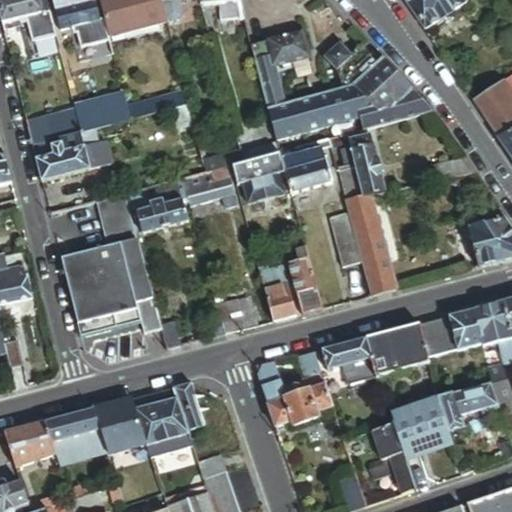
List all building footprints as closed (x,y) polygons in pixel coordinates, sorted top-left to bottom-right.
[(49,15),(45,0),(8,0),(0,2),(0,23),(1,27),(49,15)] [(99,23),(92,0),(50,0),(60,34),(75,30),(99,23)] [(163,9),(160,0),(97,0),(103,22),(108,40),(167,24),(163,9)] [(201,6),(199,0),(160,0),(163,9),(201,6)] [(220,11),(217,0),(199,0),(201,6),(203,12),(220,11)] [(241,9),(238,0),(217,0),(220,11),(241,9)] [(400,0),(424,34),(466,5),(462,0),(400,0)] [(241,9),(220,11),(221,24),(245,23),(241,9)] [(1,27),(3,34),(24,28),(29,46),(55,39),(49,15),(1,27)] [(99,23),(75,30),(80,51),(109,43),(108,40),(103,22),(99,23)] [(270,47),(253,52),(279,145),(289,142),(363,121),(366,132),(431,115),(383,64),(376,70),(364,51),(355,59),(343,47),(328,61),(340,73),(345,92),(286,108),(277,70),(312,60),(305,35),(269,45),(270,47)] [(53,76),(64,73),(61,60),(50,63),(53,76)] [(511,103),(499,86),(472,105),(497,141),(511,131),(511,103)] [(175,111),(190,107),(186,92),(127,108),(131,123),(175,111)] [(94,133),(131,123),(127,108),(123,95),(73,109),(75,114),(81,136),(94,133)] [(190,107),(175,111),(190,165),(205,161),(190,107)] [(79,137),(81,136),(75,114),(26,127),(32,149),(79,137)] [(511,131),(497,141),(511,163),(511,131)] [(79,137),(90,174),(112,168),(106,146),(98,148),(94,133),(81,136),(79,137)] [(90,174),(79,137),(32,149),(43,187),(90,174)] [(231,158),(243,155),(239,138),(226,141),(231,158)] [(344,153),(341,139),(332,142),(333,147),(335,155),(344,153)] [(348,205),(381,198),(386,197),(374,139),(352,144),(356,163),(348,164),(350,169),(340,171),(348,205)] [(290,147),(289,142),(279,145),(281,150),(290,147)] [(333,147),(332,142),(282,155),(287,174),(292,194),(332,183),(330,174),(323,150),(333,147)] [(268,159),(282,155),(281,150),(279,145),(243,155),(246,165),(268,159)] [(340,171),(335,155),(333,147),(323,150),(330,174),(340,171)] [(246,165),(243,155),(231,158),(212,163),(211,159),(205,161),(208,175),(231,169),(246,165)] [(287,174),(282,155),(268,159),(272,170),(273,177),(280,176),(287,174)] [(0,187),(11,186),(7,164),(0,165),(0,187)] [(474,178),(464,164),(426,171),(430,187),(474,178)] [(233,178),(231,169),(208,175),(179,183),(184,204),(186,211),(221,202),(229,200),(232,199),(227,180),(233,178)] [(273,177),(272,170),(242,178),(244,185),(273,177)] [(285,196),(280,176),(273,177),(244,185),(249,206),(285,196)] [(184,204),(179,183),(122,198),(134,238),(141,236),(142,239),(186,227),(180,205),(184,204)] [(105,251),(135,243),(134,238),(122,198),(94,206),(105,251)] [(382,203),(381,198),(348,205),(351,216),(364,265),(373,299),(398,293),(375,205),(382,203)] [(511,233),(498,212),(478,218),(481,228),(470,232),(480,271),(511,263),(511,233)] [(364,265),(351,216),(333,220),(345,270),(364,265)] [(135,243),(105,251),(61,263),(82,341),(140,325),(134,306),(152,301),(135,243)] [(303,318),(323,312),(307,251),(298,254),(301,264),(290,267),(303,318)] [(26,281),(20,256),(10,258),(12,265),(6,267),(8,273),(0,274),(0,308),(8,307),(21,304),(33,301),(28,280),(26,281)] [(10,258),(0,260),(0,274),(8,273),(6,267),(12,265),(10,258)] [(275,325),(298,319),(284,268),(269,272),(268,268),(259,270),(275,325)] [(216,301),(218,309),(225,307),(223,299),(216,301)] [(247,332),(260,329),(251,299),(238,303),(247,332)] [(152,301),(134,306),(140,325),(143,338),(161,334),(160,330),(152,301)] [(226,338),(247,332),(238,303),(225,307),(218,309),(222,325),(226,338)] [(8,307),(10,319),(23,316),(21,304),(8,307)] [(511,331),(504,305),(474,313),(481,347),(482,350),(497,347),(502,368),(488,372),(491,388),(511,382),(511,331)] [(481,347),(474,313),(420,327),(428,361),(481,347)] [(166,354),(183,349),(177,325),(160,330),(161,334),(166,354)] [(214,342),(226,338),(222,325),(210,329),(214,342)] [(428,361),(420,327),(365,342),(371,362),(376,381),(402,374),(429,366),(428,361)] [(371,362),(365,342),(323,353),(327,373),(343,370),(371,362)] [(4,347),(10,373),(23,370),(18,344),(4,347)] [(333,410),(314,355),(296,360),(304,383),(296,386),(295,383),(280,389),(281,391),(276,393),(267,368),(262,370),(258,378),(275,430),(293,424),(294,430),(319,421),(317,416),(333,410)] [(343,370),(348,388),(376,381),(371,362),(343,370)] [(273,366),(267,368),(276,393),(281,391),(280,389),(273,366)] [(404,382),(402,374),(376,381),(379,394),(400,388),(404,382)] [(511,382),(491,388),(499,410),(511,407),(511,382)] [(191,388),(172,392),(176,403),(187,435),(205,429),(191,388)] [(481,415),(499,410),(491,388),(437,402),(444,422),(449,436),(464,432),(461,420),(481,415)] [(176,403),(172,392),(132,403),(136,414),(176,403)] [(136,414),(132,403),(93,414),(104,447),(107,455),(131,448),(138,471),(115,479),(118,490),(122,503),(125,510),(163,497),(163,496),(156,477),(152,463),(148,451),(136,414)] [(187,435),(176,403),(136,414),(148,451),(162,447),(189,440),(187,435)] [(503,422),(499,410),(481,415),(484,427),(503,422)] [(104,447),(93,414),(45,427),(56,459),(104,447)] [(449,436),(444,422),(397,438),(416,494),(463,478),(449,436)] [(56,459),(45,427),(5,437),(16,470),(56,459)] [(403,499),(416,494),(397,438),(393,428),(373,435),(383,464),(390,462),(395,477),(403,499)] [(200,445),(198,438),(189,440),(191,448),(198,446),(200,445)] [(200,452),(198,446),(191,448),(194,454),(200,452)] [(166,458),(162,447),(148,451),(152,463),(166,458)] [(219,458),(198,466),(204,484),(225,477),(219,458)] [(370,469),(375,484),(395,477),(390,462),(383,464),(370,469)] [(169,472),(156,477),(163,496),(173,493),(169,472)] [(237,511),(225,477),(204,484),(206,490),(213,511),(237,511)] [(98,497),(109,493),(118,490),(115,479),(66,495),(70,506),(98,497)] [(362,511),(368,510),(358,480),(339,487),(347,511),(362,511)] [(0,511),(29,511),(29,509),(21,486),(7,490),(5,483),(0,484),(0,511)] [(113,506),(122,503),(118,490),(109,493),(113,506)] [(213,511),(206,490),(165,504),(167,511),(213,511)] [(511,511),(511,493),(468,507),(469,511),(511,511)] [(70,506),(69,507),(71,511),(91,511),(102,509),(98,497),(70,506)]
